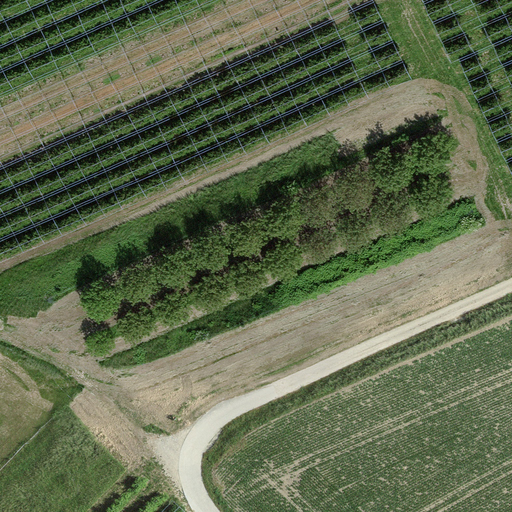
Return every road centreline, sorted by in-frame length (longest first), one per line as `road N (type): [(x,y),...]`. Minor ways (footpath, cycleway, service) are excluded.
road 1 (track): [(511,284),(276,388)]
road 2 (track): [(211,511),(192,479),(194,450),(216,417),(276,388)]
